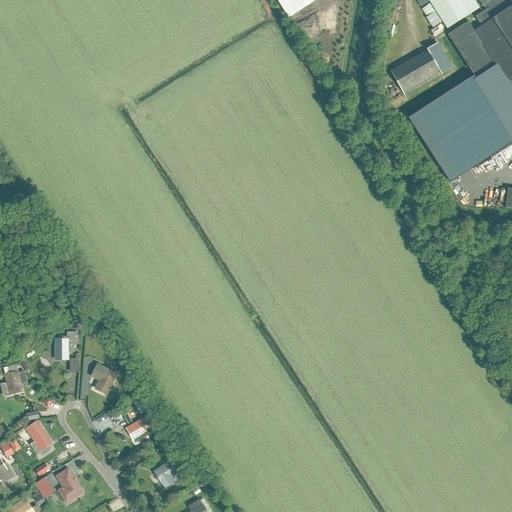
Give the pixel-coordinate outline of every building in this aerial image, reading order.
[(474,77),(408,118),(450,183),(485,160),(511,142),(511,0),(478,0),(482,5),(486,3),(489,8),(488,9),(475,17),(481,27),(474,31),(468,22),(447,35),(474,77)] [(473,0),(428,0),(447,28),(479,8),(473,0)] [(414,86),(454,68),(443,44),(402,62),(406,71),(404,72),(407,78),(410,77),(414,86)] [(498,197),(488,192),(487,194),(483,192),(480,198),(493,206),(498,197)] [(73,342),(67,342),(67,337),(59,337),(59,339),(55,339),(55,357),(60,357),(60,359),(67,359),(67,352),(73,352),(73,342)] [(107,392),(116,374),(97,365),(91,376),(99,380),(95,388),(102,392),(103,389),(107,392)] [(16,366),(8,368),(3,369),(10,396),(22,394),(20,384),(26,383),(24,372),(18,373),(16,366)] [(144,418),(126,428),(125,429),(134,444),(149,435),(149,437),(157,432),(148,416),(144,418)] [(36,422),(26,429),(34,441),(30,444),(36,453),(40,450),(44,455),(53,449),(49,444),(51,443),(36,422)] [(166,429),(156,435),(160,443),(171,437),(166,429)] [(11,440),(15,451),(25,448),(21,437),(11,440)] [(0,448),(7,459),(14,454),(7,443),(0,448)] [(154,473),(165,488),(175,481),(171,475),(179,470),(171,459),(155,471),(156,472),(154,473)] [(35,471),(39,476),(49,470),(45,464),(35,471)] [(71,500),(82,493),(68,469),(57,476),(66,491),(61,494),(65,500),(70,497),(71,500)] [(43,478),(35,484),(44,499),(53,494),(43,478)] [(40,495),(34,499),(39,507),(45,503),(40,495)] [(8,510),(9,511),(34,511),(26,498),(8,510)] [(192,511),(189,511),(211,511),(203,499),(199,501),(198,499),(188,505),(192,511)]
